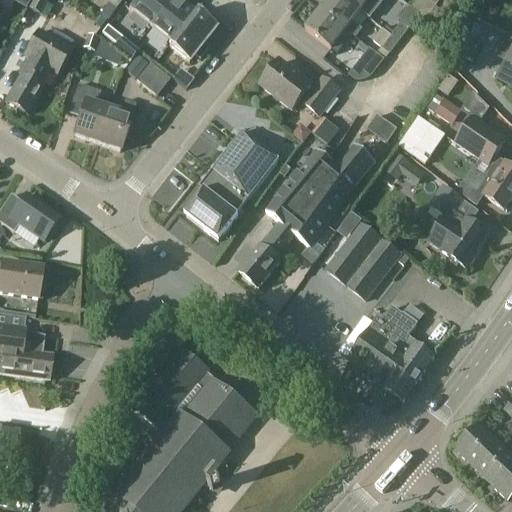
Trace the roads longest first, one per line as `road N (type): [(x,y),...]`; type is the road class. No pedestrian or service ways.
road 1 (unclassified): [(399,456),(177,274)]
road 2 (residential): [(109,219),(281,0)]
road 3 (residential): [(61,511),(96,399),(177,274)]
road 4 (secondary): [(399,456),(511,313)]
road 5 (unclassified): [(109,219),(0,142)]
